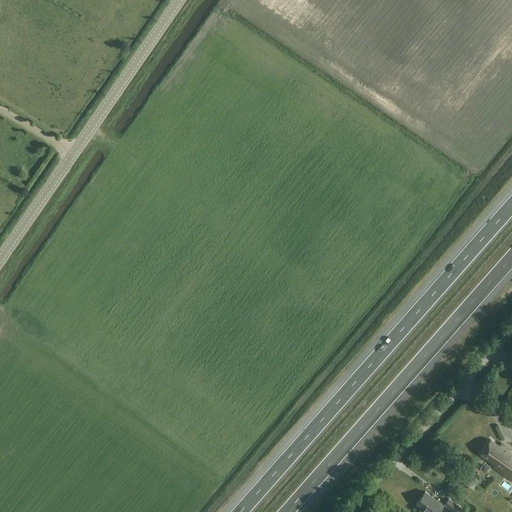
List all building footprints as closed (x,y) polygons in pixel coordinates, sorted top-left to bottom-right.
[(292,438),(299,444),(321,420),(314,414),(292,438)] [(500,445),(490,439),(480,454),(496,464),(494,466),(511,479),(511,450),(501,443),(500,445)] [(478,480),(462,468),(457,475),(473,487),(478,480)] [(422,508),(420,511),(438,511),(443,505),(425,492),(416,504),(422,508)] [(449,498),(445,504),(455,511),(457,511),(461,507),(449,498)]
